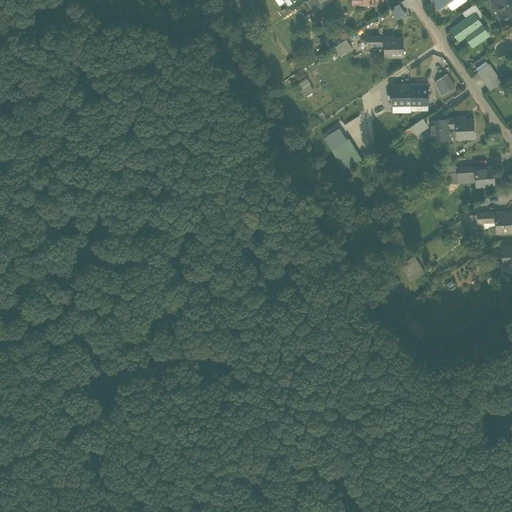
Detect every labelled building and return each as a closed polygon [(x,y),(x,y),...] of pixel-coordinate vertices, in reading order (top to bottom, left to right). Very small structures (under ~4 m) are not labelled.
[(241,0),(249,13),(259,7),(254,0),(241,0)] [(452,8),(464,0),(435,0),(440,6),(447,1),(452,8)] [(511,0),(495,0),(498,4),(497,5),(503,14),(503,15),(502,18),(504,20),(507,21),(509,19),(510,16),(509,15),(511,13),(511,0)] [(474,13),(478,19),(483,16),(475,4),(464,11),(468,17),(474,13)] [(468,33),(475,44),(489,35),(478,19),(474,13),(468,17),(467,18),(451,29),(459,40),(465,36),(468,33)] [(468,33),(465,36),(472,46),(475,44),(468,33)] [(387,54),(405,54),(405,38),(393,38),(393,36),(368,36),(368,48),(376,48),(376,43),(387,43),(387,54)] [(336,45),(341,53),(354,45),(348,37),(336,45)] [(478,72),(491,90),(501,83),(489,65),(478,72)] [(455,87),(447,75),(437,82),(445,94),(455,87)] [(300,82),(309,96),(317,91),(308,77),(300,82)] [(412,103),(431,103),(431,86),(419,86),(419,84),(395,84),(394,100),(407,100),(407,93),(413,93),(412,103)] [(407,100),(394,100),(394,104),(431,104),(431,103),(412,103),(413,93),(407,93),(407,100)] [(412,126),(416,132),(428,123),(424,117),(412,126)] [(464,117),(448,118),(449,128),(457,127),(458,138),(476,137),(475,121),(464,122),(464,117)] [(449,139),(449,128),(448,118),(432,118),(432,140),(449,139)] [(338,158),(346,170),(362,159),(349,139),(347,141),(339,129),(328,136),(340,157),(338,158)] [(439,162),(443,168),(453,161),(449,155),(439,162)] [(458,168),(453,161),(443,168),(448,174),(449,173),(449,172),(457,172),(457,168),(458,168)] [(457,168),(457,172),(457,176),(458,176),(458,182),(476,181),(476,187),(477,187),(477,186),(494,185),(495,185),(493,167),(482,168),(481,166),(458,168),(457,168)] [(450,182),(458,182),(458,176),(457,176),(457,172),(449,172),(449,173),(450,182)] [(497,221),(497,231),(511,230),(511,214),(502,215),(502,212),(478,213),(478,214),(478,225),(485,224),(485,221),(497,221)] [(397,242),(400,246),(408,241),(398,226),(390,231),(392,235),(387,238),(392,245),(397,242)] [(511,245),(502,246),(503,265),(511,264),(511,245)] [(409,259),(420,275),(427,269),(416,254),(409,259)] [(409,320),(421,337),(427,333),(415,316),(409,320)]
